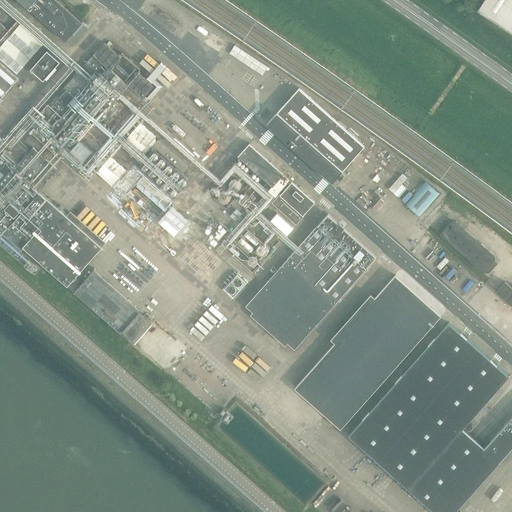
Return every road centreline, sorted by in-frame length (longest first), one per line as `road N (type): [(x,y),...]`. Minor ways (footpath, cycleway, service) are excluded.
road 1 (unclassified): [(276,511),(0,270)]
road 2 (primary): [(511,83),(393,0)]
